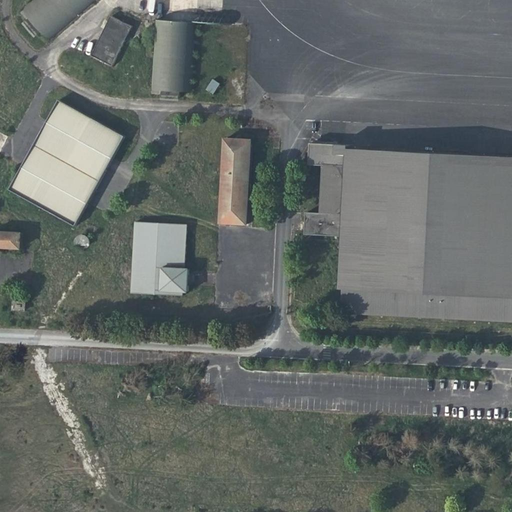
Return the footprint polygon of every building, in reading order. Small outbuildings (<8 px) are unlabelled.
[(50,42),(96,0),(34,0),(22,12),(50,42)] [(112,66),(131,26),(110,16),(91,56),(112,66)] [(155,21),(151,95),(189,97),(193,23),(155,21)] [(73,227),(124,136),(58,101),(9,190),(73,227)] [(251,140),(222,138),(218,224),(246,226),(251,140)] [(345,147),(309,144),(307,164),(321,165),(319,213),(305,213),(304,234),(339,236),(337,289),(341,290),(340,314),(511,321),(511,158),(345,150),(345,147)] [(134,223),(130,294),(183,296),(184,293),(187,293),(188,269),(184,269),(187,226),(134,223)] [(0,249),(20,250),(20,233),(0,232),(0,249)]
